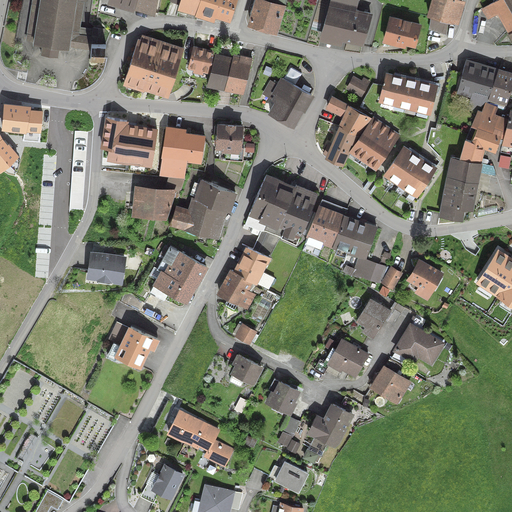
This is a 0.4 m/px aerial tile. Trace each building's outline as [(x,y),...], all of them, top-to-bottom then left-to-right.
[(103,59),(103,58),(105,45),(101,45),(103,30),(93,28),(91,37),(77,35),(82,0),(32,0),(26,40),(33,41),(33,43),(44,45),(44,46),(56,48),(56,46),(67,48),(68,47),(90,50),(89,58),(103,59)] [(137,0),(135,8),(153,13),(155,0),(137,0)] [(180,0),(179,5),(196,11),(199,0),(180,0)] [(199,0),(196,11),(229,20),(236,0),(199,0)] [(256,0),(249,23),(275,31),(283,0),(256,0)] [(329,0),(320,34),(361,43),(370,14),(354,10),(357,0),(329,0)] [(451,23),(458,0),(431,0),(427,15),(430,16),(428,29),(444,33),(446,21),(451,23)] [(511,0),(496,0),(482,8),(488,18),(497,12),(511,37),(511,0)] [(383,41),(397,44),(398,41),(413,45),(419,25),(390,18),(383,41)] [(181,54),(137,40),(123,81),(167,96),(181,54)] [(209,72),(213,52),(193,47),(188,67),(209,72)] [(207,85),(242,93),(251,59),(233,55),(232,59),(215,55),(207,85)] [(486,103),(488,99),(498,71),(465,62),(457,91),(471,95),(467,108),(477,111),(478,111),(486,103)] [(511,74),(498,70),(498,71),(488,99),(505,104),(509,93),(511,94),(511,74)] [(379,100),(429,113),(436,86),(386,73),(379,100)] [(275,102),(269,113),(292,126),(310,94),(282,78),(278,86),(271,82),(265,96),(275,102)] [(360,96),(366,85),(362,83),(353,78),(347,89),(360,96)] [(344,115),(339,127),(356,134),(369,118),(331,97),(327,106),(344,115)] [(0,170),(7,175),(7,174),(14,176),(18,161),(9,158),(11,141),(23,143),(23,145),(25,146),(27,125),(38,125),(41,112),(29,109),(29,107),(3,104),(2,124),(0,123),(0,170)] [(492,132),(494,127),(503,130),(506,120),(497,117),(496,118),(492,116),(496,107),(487,104),(483,113),(477,111),(471,125),(477,127),(492,132)] [(106,161),(130,165),(134,140),(123,139),(126,121),(106,117),(101,147),(108,149),(106,161)] [(150,148),(162,150),(165,130),(167,120),(154,118),(150,148)] [(375,169),(398,136),(372,118),(359,136),(348,150),(375,169)] [(217,152),(221,153),(220,160),(242,162),(243,148),(239,148),(241,126),(218,124),(218,126),(214,126),(213,135),(217,135),(216,147),(218,147),(217,152)] [(511,142),(511,126),(506,125),(502,144),(511,146),(511,142)] [(342,163),(348,150),(359,136),(356,134),(339,127),(331,145),(335,147),(330,157),(342,163)] [(477,127),(470,142),(483,147),(494,152),(503,130),(494,127),(492,132),(477,127)] [(200,162),(203,139),(204,136),(165,130),(162,150),(161,156),(162,156),(158,174),(183,177),(186,160),(200,162)] [(465,140),(460,159),(479,163),(483,147),(470,142),(465,140)] [(416,196),(434,169),(402,147),(384,174),(416,196)] [(510,158),(500,156),(498,167),(508,169),(510,158)] [(462,208),(470,210),(473,193),(472,192),(479,163),(460,159),(459,158),(459,159),(451,157),(445,187),(439,216),(459,220),(462,208)] [(295,245),(300,234),(314,201),(281,186),(282,183),(265,175),(260,187),(244,224),(261,230),(252,250),(256,252),(268,233),(280,238),(295,245)] [(201,180),(194,198),(221,209),(228,212),(234,193),(201,180)] [(134,216),(165,219),(173,194),(136,190),(134,216)] [(213,237),(221,209),(194,198),(193,198),(188,213),(174,209),(169,224),(184,228),(183,229),(213,237)] [(333,246),(344,216),(346,211),(336,208),(331,220),(315,214),(306,235),(307,236),(304,243),(320,249),(323,242),(333,246)] [(365,258),(375,227),(344,216),(333,246),(365,258)] [(511,295),(511,273),(496,263),(503,254),(484,241),(463,272),(477,282),(476,283),(478,284),(479,283),(508,302),(511,295)] [(164,290),(185,301),(205,267),(169,246),(156,269),(161,271),(151,289),(161,295),(164,290)] [(270,259),(256,252),(252,250),(247,247),(233,272),(250,281),(255,283),(266,261),(268,262),(270,259)] [(127,256),(90,251),(86,280),(123,285),(127,256)] [(377,283),(383,267),(359,258),(355,270),(353,269),(353,270),(345,268),(342,271),(350,276),(351,274),(353,274),(353,276),(359,278),(359,277),(377,283)] [(440,274),(418,261),(407,279),(430,292),(440,274)] [(382,282),(391,288),(399,274),(391,268),(382,282)] [(245,290),(250,281),(233,272),(231,270),(220,291),(239,302),(237,304),(246,309),(254,295),(245,290)] [(375,332),(375,333),(389,311),(370,300),(356,321),(366,327),(363,332),(372,338),(375,332)] [(392,325),(403,308),(397,304),(386,321),(392,325)] [(436,341),(410,325),(395,349),(395,350),(390,358),(403,365),(412,351),(430,362),(440,346),(435,342),(436,341)] [(147,346),(152,348),(156,339),(130,326),(120,346),(113,342),(106,356),(114,359),(116,356),(138,366),(147,346)] [(237,336),(248,342),(253,333),(242,327),(237,336)] [(354,376),(367,354),(341,340),(329,361),(354,376)] [(251,384),(260,366),(238,355),(233,363),(236,365),(229,379),(230,381),(238,386),(240,385),(243,379),(251,384)] [(313,369),(323,374),(328,364),(319,359),(313,369)] [(396,374),(400,367),(388,359),(371,387),(393,401),(396,396),(398,398),(408,382),(396,374)] [(291,401),(297,390),(273,378),(267,390),(272,392),(267,402),(288,413),(294,403),(291,401)] [(179,410),(181,405),(167,398),(149,435),(162,442),(168,432),(185,441),(187,437),(198,443),(198,444),(208,449),(205,455),(217,461),(219,457),(226,460),(231,450),(212,441),(217,430),(179,410)] [(337,441),(351,414),(332,404),(324,420),(316,415),(307,431),(315,435),(304,458),(317,464),(328,442),(334,445),(336,441),(337,441)] [(287,447),(299,423),(286,417),(279,430),(283,432),(278,443),(287,447)] [(244,443),(252,446),(255,441),(247,437),(244,443)] [(288,449),(293,452),(298,444),(292,441),(288,449)] [(182,474),(164,465),(152,487),(170,497),(182,474)] [(230,511),(235,492),(206,486),(200,511),(230,511)] [(57,510),(63,499),(47,490),(35,511),(34,511),(46,511),(50,506),(57,510)] [(303,511),(304,507),(282,503),(280,511),(303,511)]
